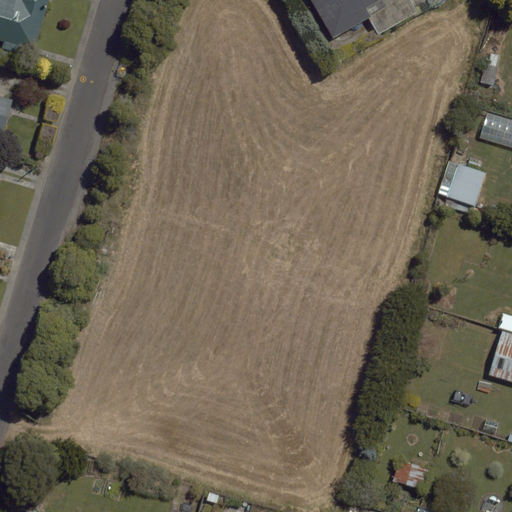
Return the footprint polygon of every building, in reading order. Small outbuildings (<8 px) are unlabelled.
[(0,0),(0,40),(4,41),(1,49),(16,53),(18,46),(34,50),(49,0),(0,0)] [(313,0),(334,37),(370,16),(366,8),(380,0),(313,0)] [(0,133),(5,135),(15,99),(0,94),(0,133)] [(479,137),(511,146),(511,120),(487,113),(479,137)] [(486,172),(458,162),(447,195),(474,204),(486,172)] [(511,334),(501,332),(489,375),(511,381),(511,334)] [(400,459),(392,481),(421,491),(428,468),(400,459)] [(380,511),(349,501),(344,511),(380,511)]
